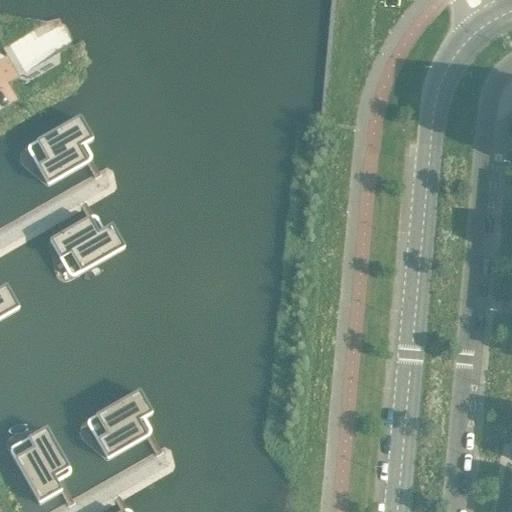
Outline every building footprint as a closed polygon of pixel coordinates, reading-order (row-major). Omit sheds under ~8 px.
[(59,133),(37,145),(48,164),(38,169),(48,186),(86,164),(77,150),(91,141),(79,120),(58,132),(59,133)] [(89,222),(51,244),(60,260),(70,255),(81,273),(102,261),(103,262),(124,250),(111,229),(103,233),(97,237),(89,222)] [(0,320),(17,310),(6,289),(0,292),(0,320)] [(118,407),(97,419),(107,438),(98,443),(108,460),(145,438),(137,423),(151,415),(139,394),(118,406),(118,407)] [(34,451),(16,462),(28,483),(27,484),(39,505),(61,493),(56,485),(53,478),(67,470),(45,432),(29,442),(34,451)]
